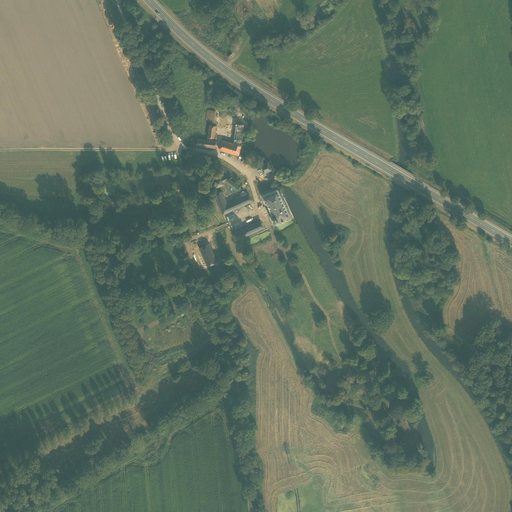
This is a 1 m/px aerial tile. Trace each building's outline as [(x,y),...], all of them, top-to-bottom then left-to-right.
[(216,111),(207,110),(205,124),(209,124),(214,125),(216,111)] [(207,140),(214,141),(216,125),(214,125),(209,124),(207,140)] [(243,126),(235,125),(235,132),(234,136),(234,138),(234,144),(242,146),(243,126)] [(207,140),(197,139),(196,146),(216,148),(216,141),(214,141),(207,140)] [(231,143),(222,141),(219,150),(239,156),(242,146),(234,144),(231,143)] [(270,161),(264,164),(263,162),(260,163),(260,165),(257,167),(258,169),(256,170),(258,173),(259,173),(260,173),(263,171),(264,173),(274,169),(270,161)] [(221,179),(222,183),(225,181),(232,187),(235,183),(229,179),(226,180),(225,177),(221,179)] [(240,187),(235,183),(232,187),(231,187),(236,191),(240,187)] [(218,186),(212,189),(215,195),(221,192),(218,186)] [(277,191),(263,196),(266,202),(268,202),(273,214),(271,216),(274,223),(284,219),(283,218),(289,215),(285,207),(286,207),(281,197),(281,198),(277,191)] [(233,201),(228,203),(228,202),(226,203),(221,192),(215,195),(214,195),(221,210),(228,207),(230,211),(236,208),(233,201)] [(246,193),(241,195),(242,197),(233,201),(236,208),(252,201),(249,194),(246,193)] [(260,221),(231,234),(235,241),(264,228),(260,221)] [(209,244),(199,248),(208,266),(217,262),(209,244)] [(186,270),(179,272),(181,278),(188,276),(186,270)]
